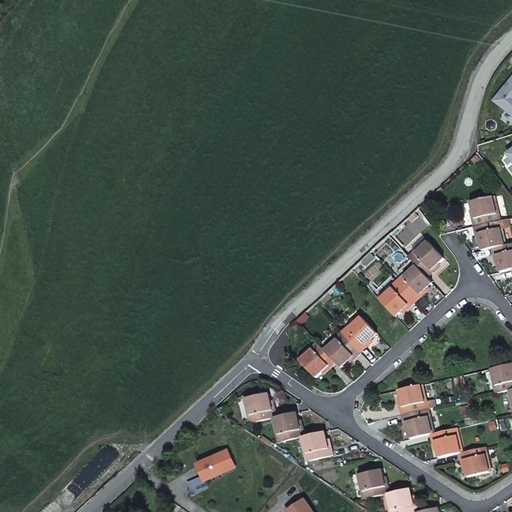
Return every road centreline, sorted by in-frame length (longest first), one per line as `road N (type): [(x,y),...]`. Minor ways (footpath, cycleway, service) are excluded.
road 1 (residential): [(270,365),(286,322),(457,158),(485,72),(511,45)]
road 2 (residential): [(90,511),(236,376),(270,365)]
road 3 (residential): [(330,413),(469,508),(482,509),(511,488)]
road 4 (residential): [(454,300),(330,413)]
